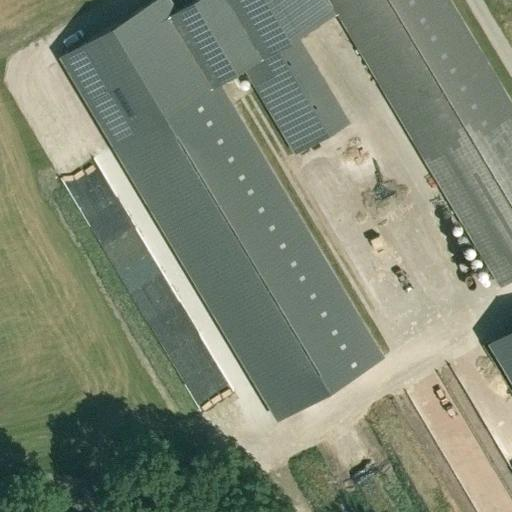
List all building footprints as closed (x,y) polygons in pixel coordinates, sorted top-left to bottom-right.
[(297,34),(338,9),(502,284),(511,277),(511,105),(449,0),(191,0),(175,10),(169,0),(152,0),(61,55),(115,143),(159,116),(218,81),(245,65),(297,151),(348,120),(297,34)] [(384,355),(218,81),(159,116),(115,143),(281,417),(384,355)] [(463,305),(369,148),(315,181),(408,338),(463,305)] [(425,371),(437,397),(453,390),(441,364),(425,371)] [(432,418),(458,404),(451,392),(440,398),(433,385),(418,393),(432,418)]
